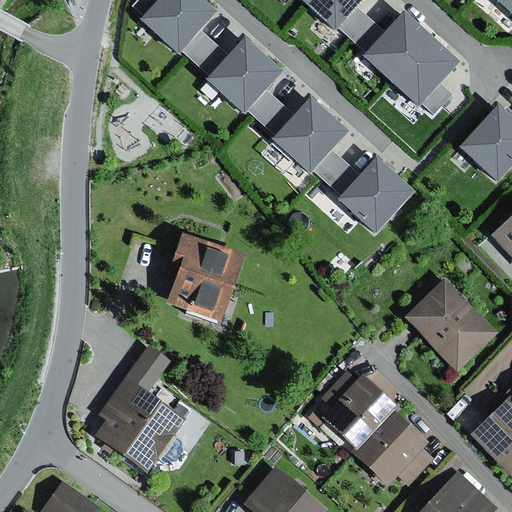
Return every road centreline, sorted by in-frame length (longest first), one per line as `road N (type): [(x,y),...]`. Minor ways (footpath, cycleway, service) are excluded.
road 1 (residential): [(41,437),(66,351),(78,108),(100,0)]
road 2 (residential): [(41,437),(143,511)]
